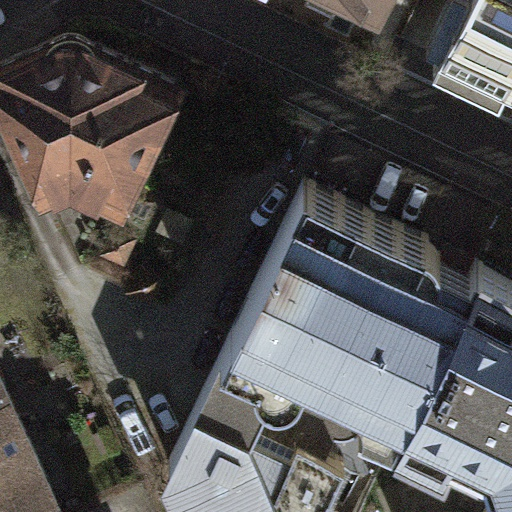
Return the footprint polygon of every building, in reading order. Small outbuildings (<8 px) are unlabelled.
[(354,0),(377,11),(382,0),(354,0)] [(511,0),(443,0),(427,34),(440,40),(434,53),(500,84),(506,70),(511,73),(511,0)] [(0,54),(0,103),(41,195),(68,182),(127,206),(186,70),(84,17),(0,54)] [(390,429),(473,257),(440,243),(438,235),(433,227),(424,220),(302,162),(159,465),(180,511),(310,511),(339,452),(323,445),(330,428),(338,430),(348,427),(354,423),(359,416),(390,429)] [(473,257),(390,429),(443,455),(450,441),(480,455),(487,476),(473,505),(461,499),(455,511),(511,511),(511,263),(477,247),(473,257)] [(0,375),(15,368),(0,335),(0,375)] [(0,375),(0,507),(66,478),(15,368),(0,375)]
